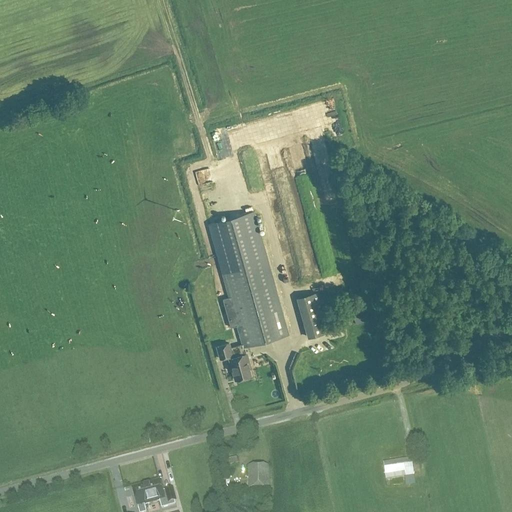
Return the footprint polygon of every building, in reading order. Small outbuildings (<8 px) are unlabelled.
[(339,102),(331,104),(334,117),(342,115),(339,102)] [(219,144),(227,143),(226,135),(218,136),(219,144)] [(200,177),(203,186),(209,184),(207,175),(200,177)] [(210,224),(225,278),(230,297),(238,325),(244,344),(236,346),(231,347),(229,343),(218,346),(221,358),(229,356),(236,380),(245,378),(251,376),(248,363),(249,362),(245,346),(288,334),(269,265),(255,211),(210,224)] [(319,291),(300,296),(309,338),(329,334),(319,291)] [(231,327),(238,325),(230,297),(224,299),(231,327)] [(228,466),(238,464),(236,457),(226,460),(228,466)] [(411,459),(403,460),(383,463),(385,480),(413,475),(411,459)] [(172,483),(166,463),(162,464),(168,485),(172,483)] [(248,488),(268,488),(268,465),(247,465),(248,488)] [(163,496),(159,481),(132,488),(137,506),(138,511),(145,511),(144,504),(159,500),(161,509),(175,505),(174,501),(175,501),(172,489),(165,491),(166,495),(163,496)]
